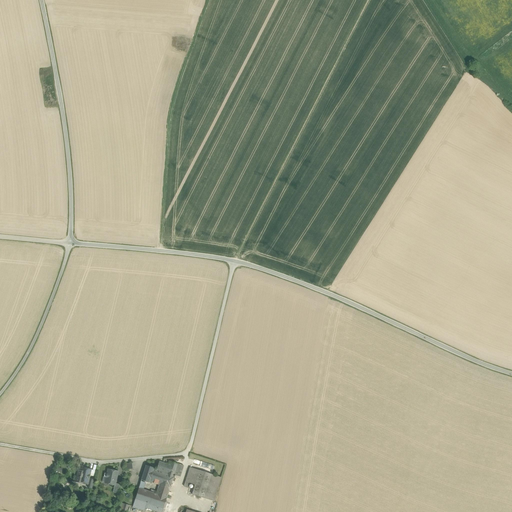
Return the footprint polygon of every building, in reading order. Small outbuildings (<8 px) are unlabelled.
[(170,465),(159,461),(157,469),(167,473),(170,466),(170,465)] [(184,465),(178,464),(176,468),(174,475),(176,475),(176,476),(180,477),(184,465)] [(154,468),(146,465),(141,480),(149,482),(154,468)] [(176,468),(170,466),(167,473),(174,475),(176,468)] [(199,470),(190,467),(184,486),(189,488),(190,483),(195,485),(199,470)] [(91,470),(83,468),(82,471),(79,470),(76,482),(88,485),(90,479),(89,479),(91,470)] [(157,469),(154,468),(149,482),(159,485),(170,488),(174,475),(167,473),(157,469)] [(118,471),(108,469),(107,474),(105,473),(104,477),(106,477),(105,483),(114,485),(115,485),(115,483),(118,471)] [(212,474),(199,470),(195,485),(192,494),(204,498),(212,474)] [(143,490),(139,488),(135,499),(147,503),(156,506),(163,508),(167,497),(156,494),(143,490)] [(169,491),(158,488),(156,494),(167,497),(169,491)] [(147,503),(135,499),(133,507),(145,511),(146,508),(145,508),(147,503)]
